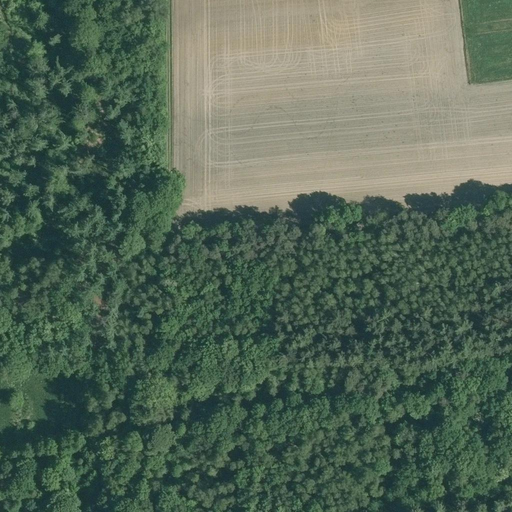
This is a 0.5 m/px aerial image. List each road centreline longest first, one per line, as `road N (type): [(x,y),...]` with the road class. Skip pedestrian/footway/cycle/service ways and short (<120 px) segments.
road 1 (track): [(165,0),(155,375)]
road 2 (track): [(155,375),(143,511)]
